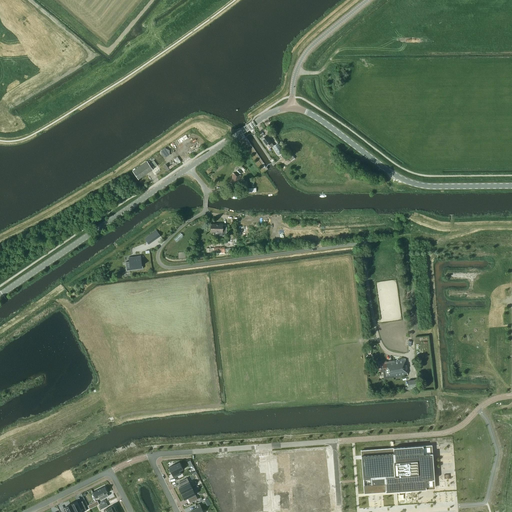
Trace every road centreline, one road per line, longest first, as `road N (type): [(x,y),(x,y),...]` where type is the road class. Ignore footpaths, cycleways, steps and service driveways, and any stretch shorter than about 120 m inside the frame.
road 1 (tertiary): [(511,186),(406,181),(291,106)]
road 2 (tertiary): [(0,293),(188,167)]
road 3 (residential): [(149,455),(338,440)]
road 4 (residential): [(130,511),(110,470),(27,511)]
road 5 (tertiary): [(291,106),(294,75),(309,47),(366,0)]
road 6 (tertiary): [(188,167),(291,106)]
